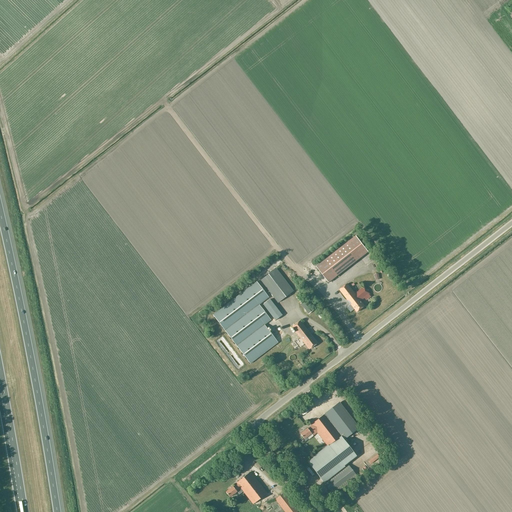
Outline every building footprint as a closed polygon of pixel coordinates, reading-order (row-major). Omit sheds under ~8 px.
[(348,242),(316,267),(329,283),(360,258),(368,252),(356,236),(348,242)] [(260,280),(278,303),(293,291),(276,268),(260,280)] [(250,364),(277,343),(264,325),(270,320),(259,305),(268,298),(257,282),(213,315),(250,364)] [(339,290),(357,312),(365,306),(361,301),(370,294),(364,287),(355,294),(347,284),(339,290)] [(308,314),(313,310),(305,300),(300,304),(308,314)] [(309,349),(317,343),(299,321),(291,327),(309,349)] [(313,436),(312,436),(317,433),(327,446),(328,445),(330,444),(341,435),(341,436),(344,439),(358,428),(339,403),(311,425),(311,426),(307,429),(307,428),(300,434),(304,439),(307,437),(308,439),(313,436)] [(328,446),(307,462),(323,482),(356,456),(343,440),(344,439),(341,436),(331,444),(330,444),(328,445),(328,446)] [(347,464),(323,483),(333,495),(357,477),(347,464)] [(233,486),(225,492),(229,497),(237,492),(239,494),(243,491),(253,504),(267,493),(250,472),(236,483),(237,484),(233,487),(233,486)] [(284,511),(297,511),(283,493),(275,499),(284,511)]
